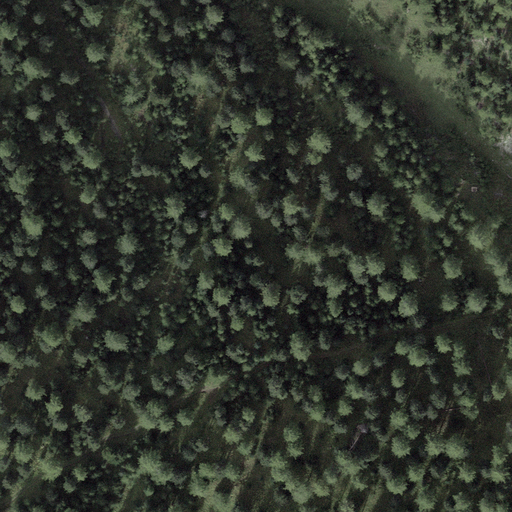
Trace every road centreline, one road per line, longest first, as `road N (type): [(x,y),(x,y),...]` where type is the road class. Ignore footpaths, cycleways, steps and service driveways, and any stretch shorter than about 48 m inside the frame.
road 1 (track): [(213,383),(280,356),(344,352),(385,330),(453,325),(511,300)]
road 2 (track): [(213,383),(0,497)]
